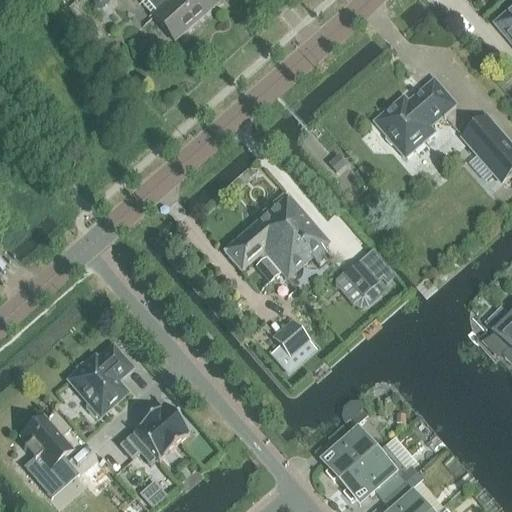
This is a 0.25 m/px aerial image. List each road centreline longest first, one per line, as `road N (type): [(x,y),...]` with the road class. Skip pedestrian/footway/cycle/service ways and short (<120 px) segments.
road 1 (unclassified): [(84,250),(368,0)]
road 2 (unknown): [(161,183),(280,325)]
road 3 (residential): [(185,368),(84,250)]
